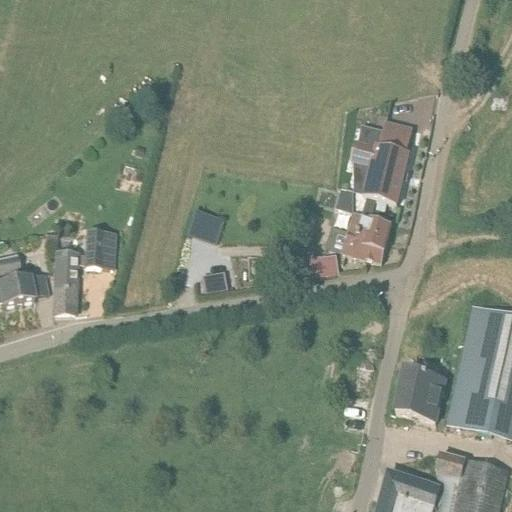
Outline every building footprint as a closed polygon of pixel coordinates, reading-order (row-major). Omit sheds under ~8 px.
[(356,147),(351,167),(371,171),(363,202),(375,204),(379,205),(387,207),(396,210),(409,157),(376,149),(375,152),(356,147)] [(144,150),(136,149),(135,158),(142,159),(144,150)] [(342,192),(336,213),(352,218),(353,195),(342,192)] [(366,202),(361,219),(370,222),(375,204),(366,202)] [(379,205),(376,214),(385,216),(387,207),(379,205)] [(197,214),(190,238),(219,247),(226,222),(197,214)] [(353,219),(348,239),(343,258),(382,268),(385,255),(392,229),(391,229),(391,227),(370,222),(369,224),(353,219)] [(47,257),(56,257),(58,258),(58,238),(47,238),(47,257)] [(102,238),(87,238),(86,259),(86,265),(86,269),(86,272),(114,272),(115,239),(102,238)] [(77,258),(58,258),(56,257),(55,302),(54,322),(73,320),(76,269),(86,269),(86,265),(86,259),(77,258)] [(335,257),(308,261),(311,281),(338,277),(335,257)] [(34,305),(29,282),(19,284),(17,276),(20,275),(17,260),(0,263),(0,308),(2,308),(3,312),(34,305)] [(229,291),(226,272),(202,276),(205,295),(229,291)] [(450,431),(472,436),(511,444),(511,320),(476,313),(450,431)] [(406,372),(406,373),(398,417),(438,424),(445,380),(449,359),(421,354),(418,374),(406,372)] [(388,477),(381,503),(432,511),(499,511),(508,473),(441,459),(437,478),(438,478),(434,491),(388,477)] [(414,511),(415,511),(381,503),(378,511),(414,511)]
